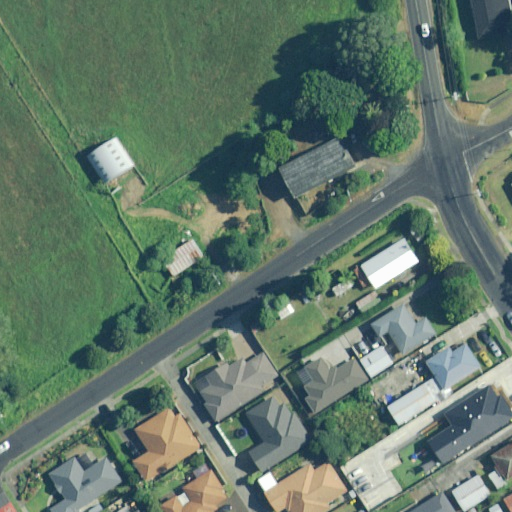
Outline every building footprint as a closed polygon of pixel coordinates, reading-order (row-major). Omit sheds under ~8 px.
[(511,5),(511,0),(472,0),(480,39),(511,32),(511,5)] [(117,177),(134,166),(116,137),(88,154),(112,193),(123,186),(117,177)] [(355,167),(340,137),(280,168),(296,198),(355,167)] [(359,275),(367,286),(373,281),(379,289),(419,262),(402,237),(362,264),(366,270),(359,275)] [(204,258),(192,239),(160,259),(172,278),(204,258)] [(354,285),(348,277),(332,289),(338,297),(354,285)] [(380,301),(373,292),(357,303),(363,312),(380,301)] [(395,343),(403,355),(436,333),(424,316),(418,320),(406,301),(373,324),(383,339),(389,347),(395,343)] [(444,387),(446,390),(480,367),(465,344),(452,352),(448,346),(426,361),(438,378),(428,385),(434,394),(444,387)] [(394,362),(383,345),(361,360),(373,377),(394,362)] [(228,360),(206,374),(212,383),(199,391),(205,400),(201,402),(214,422),(271,385),(269,381),(279,374),(264,351),(247,361),(243,355),(230,363),(228,360)] [(305,399),(314,413),(369,378),(355,356),(334,369),(326,355),(306,368),(314,381),(305,386),(311,395),(305,399)] [(406,376),(399,380),(409,393),(387,408),(399,426),(437,400),(425,382),(415,389),(406,376)] [(421,443),(436,467),(511,419),(511,418),(508,412),(511,409),(511,407),(500,389),(495,392),(489,382),(447,408),(455,422),(421,443)] [(248,452),(260,471),(286,455),(287,457),(312,441),(288,403),(281,408),(274,397),(247,414),(265,441),(248,452)] [(176,415),(169,406),(135,429),(149,450),(133,461),(148,483),(201,446),(179,413),(176,415)] [(488,473),(499,487),(511,477),(511,440),(492,455),(499,465),(488,473)] [(98,461),(90,449),(76,459),(73,456),(48,474),(65,498),(50,509),(52,511),(98,511),(103,509),(96,499),(122,480),(105,456),(98,461)] [(279,511),(287,507),(290,511),(324,511),(331,507),(328,503),(348,490),(329,460),(315,470),(310,462),(278,483),(271,473),(260,480),(266,490),(264,491),(277,511),(279,511)] [(229,500),(210,469),(183,487),(191,500),(184,505),(177,495),(161,505),(165,511),(215,511),(214,510),(229,500)] [(489,493),(478,475),(451,491),(463,510),(489,493)] [(456,511),(441,489),(407,511),(456,511)] [(511,511),(511,492),(501,499),(509,511),(511,511)]
